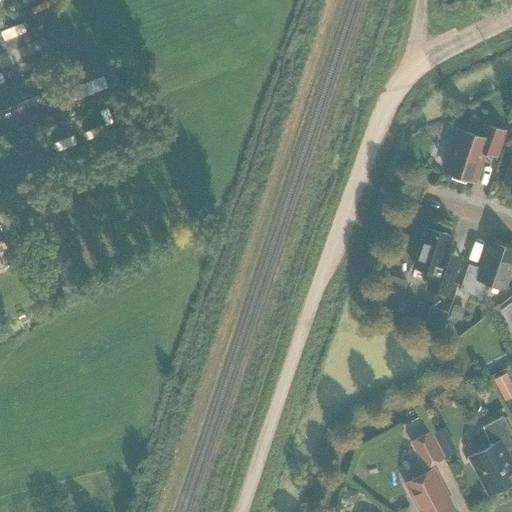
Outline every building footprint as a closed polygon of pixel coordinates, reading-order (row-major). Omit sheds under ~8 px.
[(74,99),(110,85),(105,70),(68,85),(74,99)] [(481,138),(459,130),(445,171),(474,181),(484,152),(496,156),(504,131),(486,125),(481,138)] [(448,296),(461,257),(448,252),(453,238),(425,229),(412,267),(431,273),(426,289),(448,296)] [(0,253),(8,251),(0,231),(0,253)] [(481,298),(486,282),(505,289),(511,268),(511,249),(489,242),(480,268),(468,264),(459,291),(481,298)] [(397,301),(399,293),(403,294),(408,274),(392,270),(384,298),(397,301)] [(511,301),(500,311),(511,331),(511,330),(511,301)] [(448,317),(460,321),(465,307),(453,303),(448,317)] [(430,306),(425,321),(443,328),(448,312),(440,309),(435,307),(430,306)] [(511,385),(506,373),(493,380),(505,401),(511,397),(511,385)] [(489,489),(491,493),(511,482),(511,467),(506,456),(511,452),(511,433),(503,416),(476,430),(486,448),(465,460),(465,461),(470,458),(475,469),(478,468),(488,488),(482,491),(482,492),(489,489)] [(419,457),(424,454),(430,465),(443,458),(430,433),(411,442),(419,457)] [(448,511),(454,509),(433,470),(405,484),(419,511),(448,511)]
